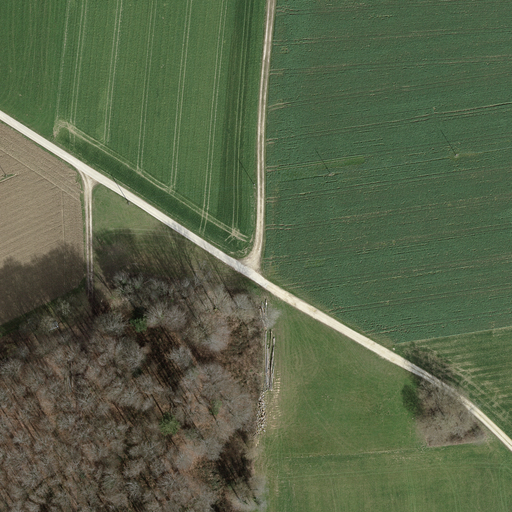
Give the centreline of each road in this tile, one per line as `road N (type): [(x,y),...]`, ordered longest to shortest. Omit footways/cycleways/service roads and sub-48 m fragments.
road 1 (track): [(511,444),(425,375),(0,117)]
road 2 (track): [(246,272),(258,225),(268,0)]
road 3 (track): [(92,292),(85,172)]
